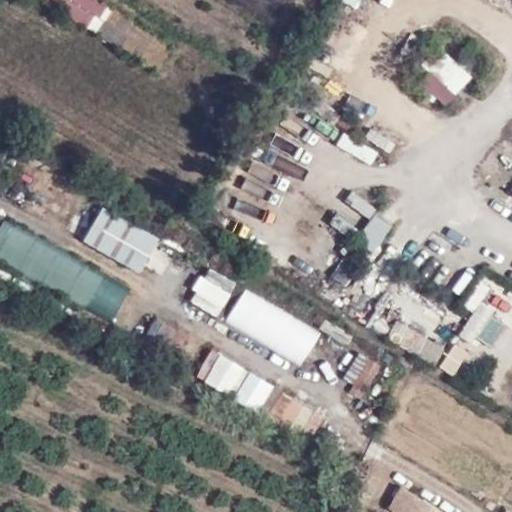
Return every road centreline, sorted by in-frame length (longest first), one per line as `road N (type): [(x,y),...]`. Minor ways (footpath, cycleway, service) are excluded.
road 1 (track): [(0,69),(223,191),(290,194)]
road 2 (track): [(320,388),(344,429),(480,511)]
road 3 (track): [(442,168),(329,178),(290,194)]
